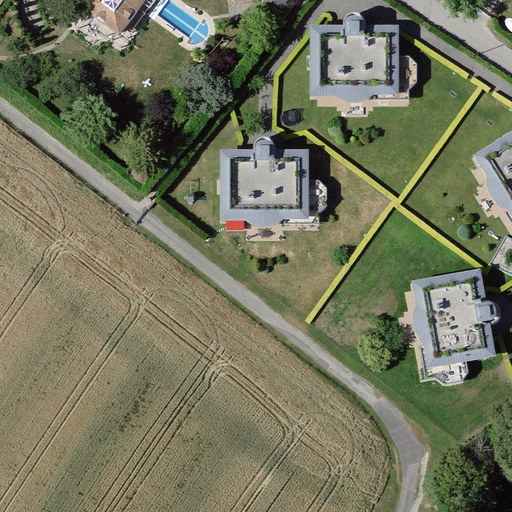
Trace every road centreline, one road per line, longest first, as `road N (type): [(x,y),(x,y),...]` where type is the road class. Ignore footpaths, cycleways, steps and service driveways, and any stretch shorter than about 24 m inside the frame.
road 1 (track): [(135,213),(376,401),(401,432),(411,462),(404,511)]
road 2 (residential): [(0,108),(135,213)]
